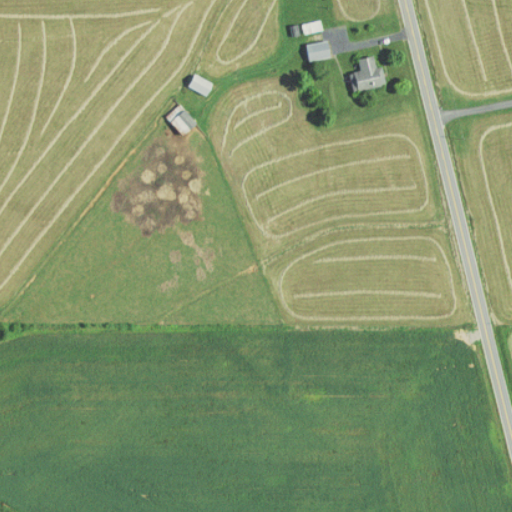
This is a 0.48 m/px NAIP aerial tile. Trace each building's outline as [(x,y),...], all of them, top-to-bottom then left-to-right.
[(290,17),(292,28),(311,24),(309,13),(290,17)] [(298,54),(319,50),(315,33),(294,38),(298,54)] [(370,59),(365,61),(362,48),(346,53),(349,63),(342,65),(347,85),(375,77),(370,59)] [(201,76),(183,67),(176,80),(195,89),(201,76)] [(185,116),(167,97),(154,110),(172,129),(185,116)]
